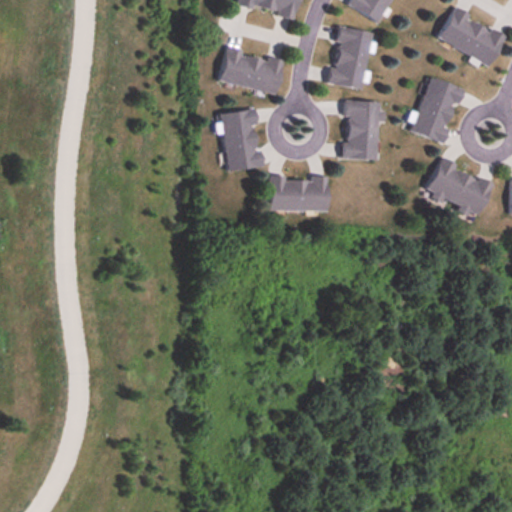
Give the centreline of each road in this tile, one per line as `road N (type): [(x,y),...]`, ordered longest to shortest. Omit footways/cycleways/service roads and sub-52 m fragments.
road 1 (residential): [(84,0),(67,210),(79,386),(64,470),(38,511)]
road 2 (residential): [(319,0),(302,50),(291,130)]
